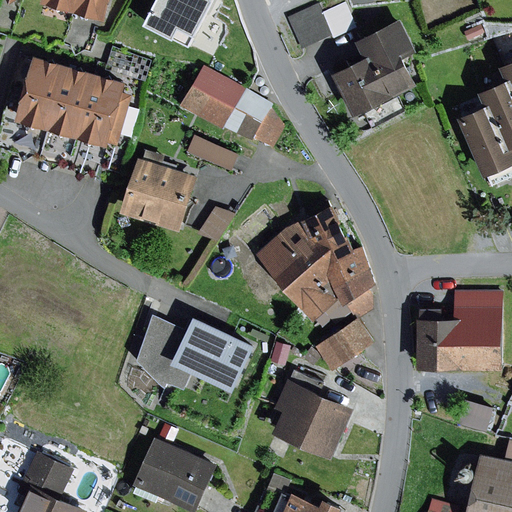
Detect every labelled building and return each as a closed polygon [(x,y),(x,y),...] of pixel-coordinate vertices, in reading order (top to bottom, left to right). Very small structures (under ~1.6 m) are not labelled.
[(113,0),(44,0),(44,1),(108,18),(113,0)] [(157,0),(146,22),(191,45),(214,1),(213,0),(157,0)] [(319,3),(289,17),(303,47),(333,33),(335,37),(358,27),(346,2),(323,12),(319,3)] [(366,56),(333,72),(355,116),(421,83),(407,55),(418,49),(402,16),(357,39),(366,56)] [(130,80),(36,54),(18,119),(110,145),(111,142),(120,144),(134,94),(126,92),(130,80)] [(511,60),(503,65),(509,78),(511,76),(511,60)] [(275,103),(205,64),(182,104),(225,126),(227,124),(256,138),(256,135),(275,146),(285,126),(274,106),(275,103)] [(511,76),(509,78),(482,90),(488,104),(494,101),(511,140),(511,76)] [(488,104),(461,116),(487,174),(511,163),(511,140),(494,101),(488,104)] [(241,153),(196,134),(188,152),(233,171),(241,153)] [(200,175),(140,156),(123,210),(183,228),(200,175)] [(288,226),(258,253),(316,319),(327,309),(331,313),(349,301),(358,316),(375,308),(375,292),(372,286),(379,281),(365,244),(357,247),(335,203),(288,226)] [(238,211),(217,205),(200,232),(221,238),(238,211)] [(456,316),(420,317),(420,367),(505,366),(505,288),(456,289),(456,316)] [(258,344),(196,315),(190,329),(154,313),(140,359),(167,386),(169,381),(200,394),(208,377),(236,390),(258,344)] [(360,317),(319,345),(335,369),(376,341),(360,317)] [(315,364),(322,355),(312,347),(304,356),(315,364)] [(357,407),(290,377),(277,406),(285,409),(276,430),(335,456),(357,407)] [(496,406),(467,398),(460,421),(489,430),(496,406)] [(219,462),(157,435),(136,484),(197,511),(219,462)] [(506,456),(483,451),(469,511),(511,511),(511,438),(510,438),(506,456)] [(76,468),(39,450),(20,490),(28,494),(19,511),(89,511),(91,509),(63,495),(76,468)] [(324,503),(294,491),(285,511),(343,511),(342,511),(346,504),(327,496),(324,503)] [(462,511),(464,506),(433,498),(428,511),(462,511)]
